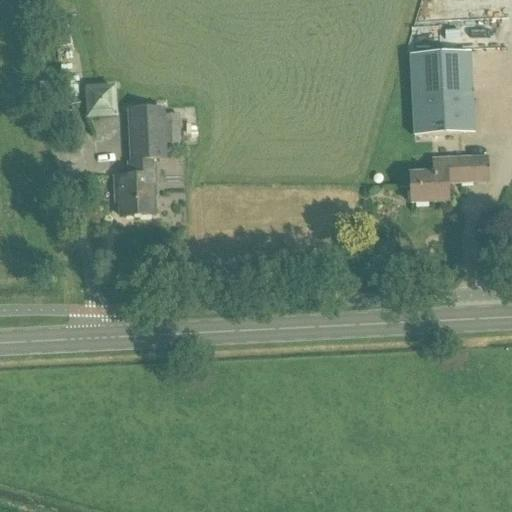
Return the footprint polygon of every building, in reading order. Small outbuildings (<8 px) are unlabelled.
[(491,11),(490,0),(436,0),(437,12),(491,11)] [(504,31),(504,16),(466,16),(466,31),(504,31)] [(470,55),(410,58),(414,138),(474,135),(470,55)] [(76,87),(75,122),(108,122),(109,88),(76,87)] [(157,218),(154,162),(168,161),(167,149),(184,149),(183,116),(166,116),(165,111),(133,112),(136,178),(119,179),(120,207),(124,207),(124,220),(157,218)] [(413,176),(414,206),(452,204),(451,185),(492,184),(491,159),(437,161),(437,175),(413,176)]
